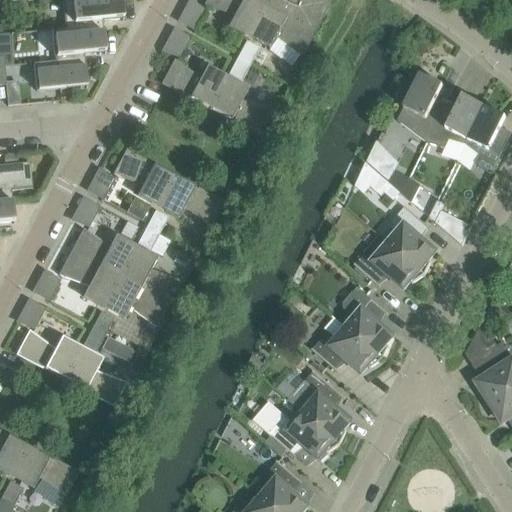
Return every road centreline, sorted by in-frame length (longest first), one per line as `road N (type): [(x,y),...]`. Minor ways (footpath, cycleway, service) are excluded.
road 1 (residential): [(420,371),(511,187)]
road 2 (residential): [(0,303),(95,126)]
road 3 (residential): [(510,511),(420,371)]
road 4 (residential): [(350,511),(420,371)]
road 5 (residential): [(95,126),(162,0)]
road 6 (residential): [(511,74),(417,0)]
